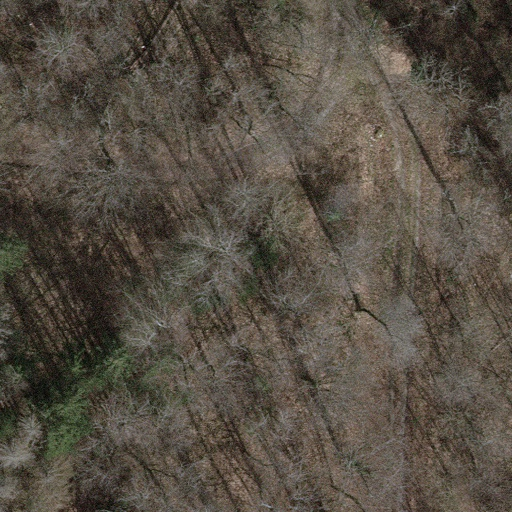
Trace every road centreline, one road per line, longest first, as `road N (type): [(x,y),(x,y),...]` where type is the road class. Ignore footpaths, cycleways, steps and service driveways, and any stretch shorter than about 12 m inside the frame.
road 1 (track): [(333,0),(368,119),(402,461),(399,511)]
road 2 (track): [(0,142),(159,147),(368,119)]
